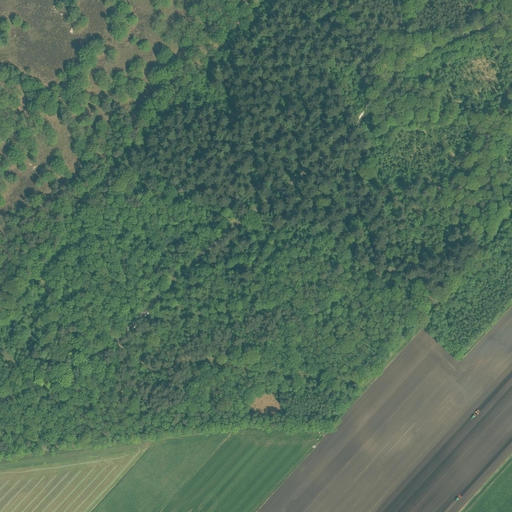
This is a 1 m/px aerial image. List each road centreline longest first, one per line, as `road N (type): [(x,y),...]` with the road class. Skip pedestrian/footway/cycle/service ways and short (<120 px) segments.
road 1 (unclassified): [(0,400),(93,359),(237,222),(335,148),(398,69),(511,8)]
road 2 (track): [(115,341),(150,370),(202,359),(366,381),(511,214)]
road 3 (track): [(0,289),(264,0)]
